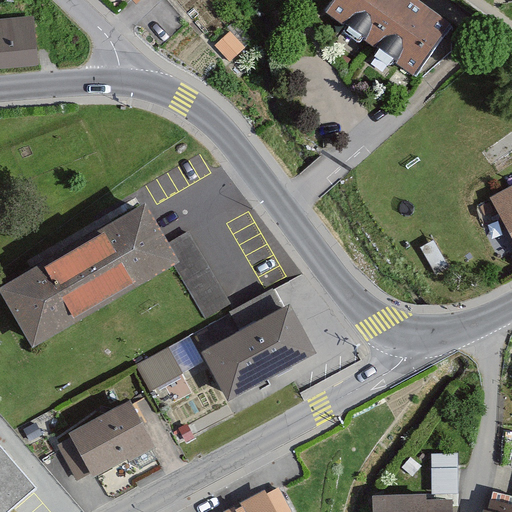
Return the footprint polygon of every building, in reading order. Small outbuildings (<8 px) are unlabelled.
[(147,0),(128,0),(137,9),(147,0)] [(451,31),(407,0),(341,0),(329,17),(416,80),(451,31)] [(0,75),(35,71),(29,20),(0,23),(0,75)] [(511,191),(489,204),(511,245),(511,191)] [(169,242),(143,197),(0,278),(0,286),(29,338),(168,259),(176,254),(169,242)] [(176,254),(168,259),(204,323),(229,309),(185,233),(169,242),(176,254)] [(317,357),(292,311),(208,357),(233,403),(317,357)] [(181,376),(168,353),(137,370),(151,394),(181,376)] [(156,450),(132,405),(70,437),(72,442),(57,450),(75,484),(91,476),(94,483),(156,450)] [(40,437),(34,428),(22,434),(28,444),(40,437)] [(0,511),(36,481),(0,438),(0,511)] [(455,496),(456,456),(431,456),(430,496),(455,496)] [(291,511),(278,486),(230,511),(291,511)] [(511,505),(511,500),(490,495),(485,511),(511,511),(511,506),(511,505)] [(451,511),(452,504),(425,505),(424,497),(372,499),(372,511),(451,511)]
